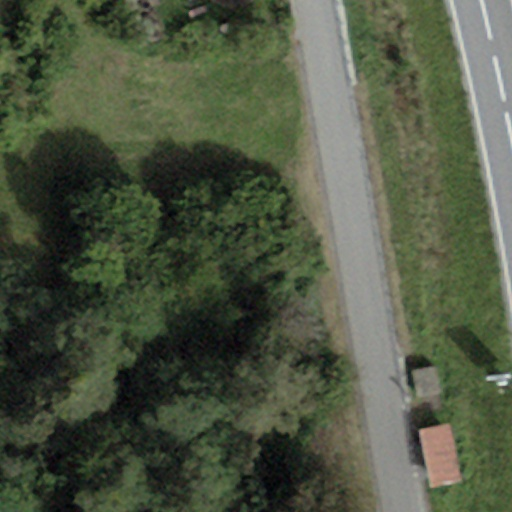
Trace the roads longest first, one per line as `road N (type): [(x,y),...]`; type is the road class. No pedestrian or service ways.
road 1 (residential): [(316,0),(402,511)]
road 2 (primary): [(479,0),(511,197)]
